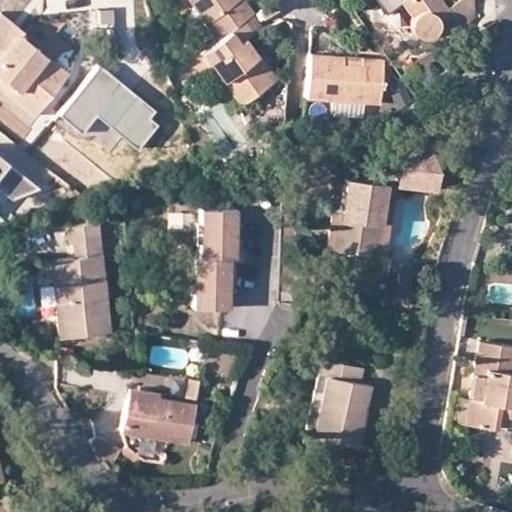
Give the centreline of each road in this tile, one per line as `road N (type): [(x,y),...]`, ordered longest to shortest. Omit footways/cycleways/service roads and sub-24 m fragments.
road 1 (residential): [(417,479),(456,263),(510,95),(511,60)]
road 2 (residential): [(223,488),(260,313),(263,230)]
road 3 (residential): [(223,488),(359,500),(417,479)]
road 4 (residential): [(0,351),(109,490)]
